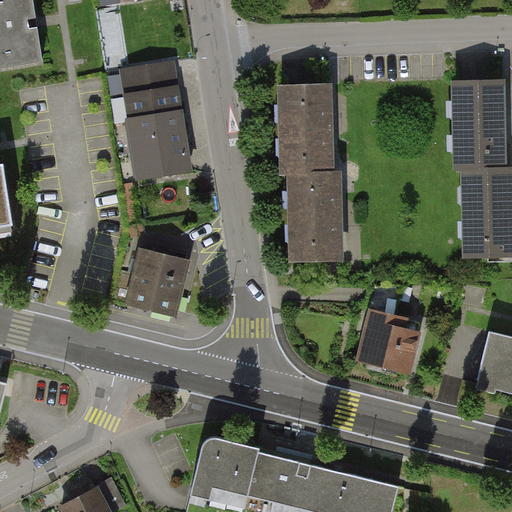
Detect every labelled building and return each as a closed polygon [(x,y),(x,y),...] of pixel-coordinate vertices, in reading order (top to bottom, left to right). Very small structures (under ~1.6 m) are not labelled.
[(0,0),(0,68),(41,63),(35,24),(31,0),(0,0)] [(502,81),(458,82),(460,169),(467,169),(469,257),(511,255),(511,248),(511,213),(510,168),(504,168),(503,132),(502,81)] [(176,86),(126,94),(139,177),(189,169),(176,86)] [(327,86),(283,87),(286,174),(294,174),(296,262),(338,261),(337,218),(336,173),(330,173),(329,131),(327,86)] [(0,228),(12,226),(3,165),(0,165),(0,228)] [(188,262),(137,248),(122,301),(173,315),(188,262)] [(411,319),(368,308),(355,361),(413,376),(423,334),(408,330),(411,319)] [(511,333),(484,328),(471,390),(511,398),(511,333)] [(213,487),(314,511),(394,511),(400,488),(261,453),(262,448),(212,436),(204,441),(190,494),(210,499),(213,487)] [(110,478),(56,506),(58,511),(125,511),(127,511),(110,478)]
